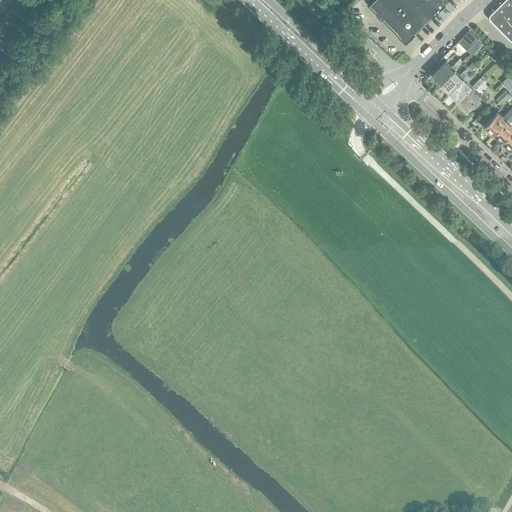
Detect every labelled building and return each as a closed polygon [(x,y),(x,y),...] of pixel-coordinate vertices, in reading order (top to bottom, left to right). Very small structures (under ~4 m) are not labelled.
[(368,0),(368,1),(391,24),(407,40),(447,0),(368,0)] [(489,18),(496,24),(511,40),(511,0),(503,0),(489,14),(489,18)] [(458,41),(467,49),(471,53),(482,42),(478,38),(478,37),(470,29),(458,41)] [(442,83),(454,70),(463,61),(460,58),(451,67),(445,61),(432,75),(439,81),(440,81),(442,83)] [(459,75),(454,70),(442,83),(451,91),(467,74),(477,64),(474,60),(464,71),(459,75)] [(510,90),(511,87),(511,72),(502,82),(510,90)] [(470,77),(467,74),(451,91),(459,99),(471,87),(466,82),(470,77)] [(480,77),(471,87),(459,99),(461,101),(460,101),(468,108),(471,104),(474,107),(481,101),(477,98),(480,95),(475,90),(484,80),(480,77)] [(497,111),(484,124),(493,133),(511,113),(511,107),(503,117),(497,111)] [(511,113),(493,133),(494,134),(495,133),(503,140),(511,130),(511,113)] [(511,130),(503,140),(511,149),(511,148),(511,130)]
